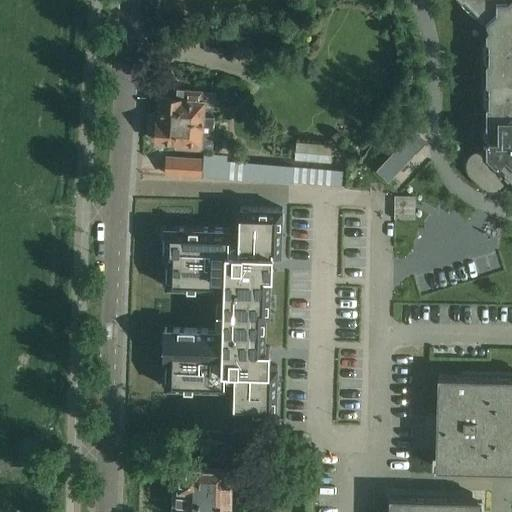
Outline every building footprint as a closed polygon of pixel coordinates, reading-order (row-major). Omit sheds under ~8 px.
[(487,138),(486,150),(484,149),(481,149),(479,149),(476,149),(474,151),(471,152),(469,154),(468,156),(467,158),(466,161),(466,163),(466,166),(466,169),(467,171),(468,174),(470,175),(485,190),(486,189),(500,189),(501,190),(511,179),(511,0),(465,0),(478,12),(477,16),(484,22),(487,22),(488,27),(487,30),(487,38),(489,41),(489,58),(487,61),(487,81),(489,84),(489,101),(487,104),(487,125),(489,127),(489,135),(487,138)] [(157,121),(155,141),(176,143),(181,143),(181,148),(200,149),(202,134),(213,134),(214,117),(203,117),(204,102),(214,103),(214,92),(178,90),(177,99),(162,98),(160,122),(157,121)] [(413,131),(375,169),(388,180),(425,141),(413,131)] [(166,156),(165,174),(201,176),(202,164),(202,158),(166,156)] [(201,176),(226,178),(245,179),(246,167),(226,166),(202,164),(201,176)] [(246,167),(245,179),(292,183),(293,167),(246,164),(246,167)] [(416,195),(394,195),(393,219),(416,219),(416,195)] [(164,340),(164,358),(166,359),(166,374),(174,374),(174,387),(225,389),(225,367),(235,368),(234,411),(276,412),(277,366),(269,365),(270,357),(267,357),(268,351),(270,351),(270,347),(265,346),(266,311),(269,311),(271,273),(272,273),(272,269),(270,269),(270,262),(273,262),(273,254),(281,254),(282,208),(240,206),(239,250),(229,249),(229,228),(172,226),(172,240),(164,239),(163,258),(167,258),(166,273),(175,273),(174,286),(224,288),(224,298),(224,319),(223,329),(173,327),(173,340),(164,340)] [(511,376),(438,375),(436,451),(436,467),(511,468),(511,376)] [(244,431),(244,446),(259,447),(258,456),(287,457),(289,434),(244,431)] [(231,511),(231,467),(231,442),(232,442),(208,442),(208,467),(202,467),(202,466),(180,465),(180,487),(181,487),(180,511),(231,511)] [(389,511),(481,511),(482,498),(390,495),(389,511)]
